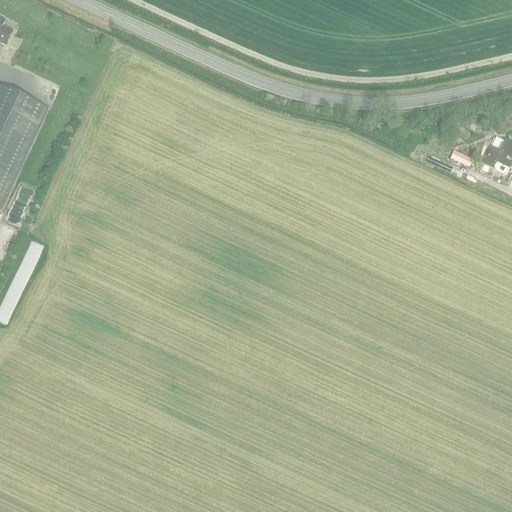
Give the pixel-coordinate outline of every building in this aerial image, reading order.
[(0,43),(6,46),(12,32),(2,27),(5,21),(0,18),(0,43)] [(0,211),(2,213),(49,110),(0,86),(0,211)] [(471,123),(469,129),(477,133),(479,127),(471,123)] [(491,149),(484,165),(493,169),(496,162),(510,169),(511,163),(511,144),(510,144),(505,142),(503,146),(500,153),(491,149)] [(454,153),(450,161),(468,169),(472,162),(454,153)]
